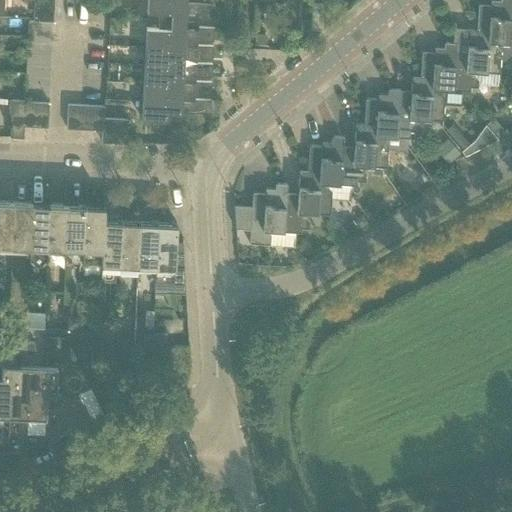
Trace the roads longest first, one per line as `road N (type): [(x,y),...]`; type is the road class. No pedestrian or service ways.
road 1 (tertiary): [(211,293),(311,275),(511,173)]
road 2 (tertiary): [(208,173),(233,138),(400,0)]
road 3 (residential): [(0,163),(208,173)]
road 4 (tertiary): [(223,414),(211,293)]
road 5 (tertiary): [(211,293),(203,218),(208,173)]
